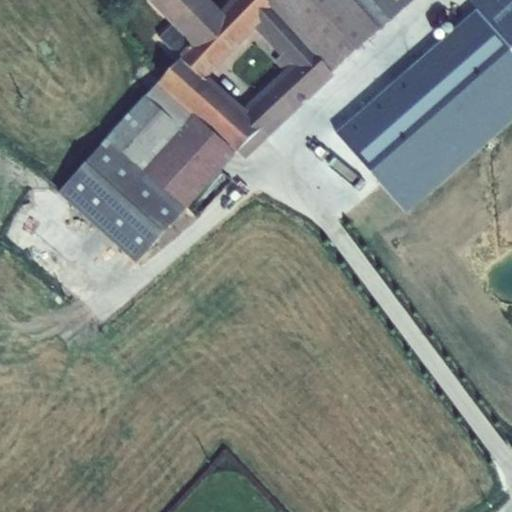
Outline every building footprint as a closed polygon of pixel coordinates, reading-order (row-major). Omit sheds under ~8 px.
[(172,25),(189,43),(177,56),(58,193),(136,263),(237,151),(246,158),(303,105),(301,102),(305,99),(307,101),(334,76),(332,73),(411,0),(225,0),(218,7),(211,0),(149,0),(149,1),(172,25)] [(477,10),(511,50),(511,0),(471,0),(470,2),(477,10)] [(336,132),(406,214),(511,122),(511,50),(477,10),(336,132)] [(158,37),(177,56),(189,43),(172,25),(158,37)] [(33,264),(42,256),(14,227),(5,235),(33,264)]
